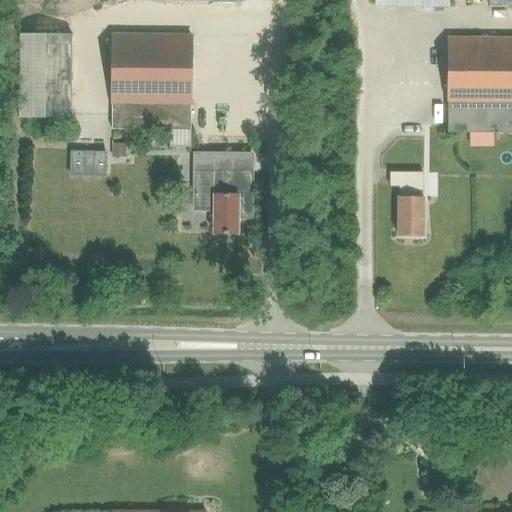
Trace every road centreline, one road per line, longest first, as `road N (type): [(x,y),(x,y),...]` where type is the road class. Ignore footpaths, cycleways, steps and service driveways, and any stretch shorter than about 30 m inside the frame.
road 1 (primary): [(511,344),(0,333)]
road 2 (primary): [(0,356),(511,358)]
